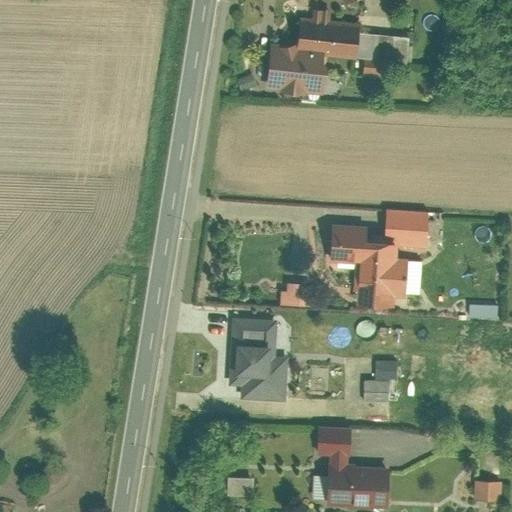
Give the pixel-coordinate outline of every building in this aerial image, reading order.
[(362,23),(300,17),(297,49),(268,46),(263,95),(328,101),(332,63),(409,70),(411,43),(361,38),(362,23)] [(353,279),(351,311),(400,314),(401,303),(419,304),(422,251),(432,252),(434,214),(385,211),(384,229),(331,225),(328,278),(353,279)] [(289,304),(316,304),(317,282),(289,282),(289,304)] [(474,304),(474,317),(502,317),(502,304),(474,304)] [(262,327),(235,325),(232,367),(260,368),(262,327)] [(394,401),(394,377),(402,378),(402,359),(379,359),(379,379),(368,378),(368,401),(394,401)] [(327,460),(325,511),(359,511),(389,511),(391,473),(351,471),(353,433),(317,431),(316,459),(327,460)] [(235,475),(235,492),(260,493),(260,476),(235,475)] [(506,499),(506,478),(479,479),(480,499),(506,499)]
